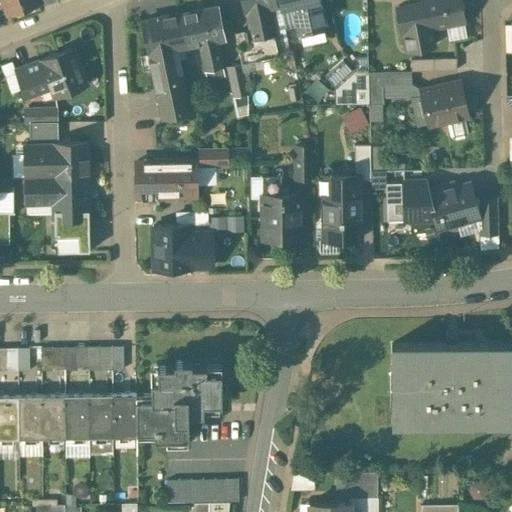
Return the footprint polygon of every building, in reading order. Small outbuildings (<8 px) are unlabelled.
[(2,0),(8,15),(40,3),(38,0),(2,0)] [(243,0),(246,12),(247,12),(280,4),(279,0),(243,0)] [(317,0),(279,0),(280,4),(281,5),(292,2),(301,42),(326,37),(317,0)] [(459,0),(421,0),(424,10),(427,28),(430,28),(463,21),(459,0)] [(218,6),(180,14),(187,46),(217,40),(225,38),(218,6)] [(424,10),(401,14),(399,6),(397,6),(402,33),(403,33),(407,50),(433,45),(430,28),(427,28),(424,10)] [(268,7),(247,12),(250,29),(234,33),(241,64),(279,55),(268,7)] [(180,14),(142,21),(157,92),(184,86),(176,49),(187,47),(186,46),(187,46),(180,14)] [(217,40),(199,44),(205,71),(207,79),(224,75),(217,40)] [(72,47),(41,59),(50,84),(55,97),(87,85),(72,47)] [(456,58),(410,59),(411,71),(456,69),(456,58)] [(41,60),(15,70),(25,94),(50,84),(41,60)] [(236,113),(252,111),(249,93),(239,94),(234,62),(229,63),(236,113)] [(410,71),(368,72),(368,75),(369,103),(369,104),(383,104),(382,86),(411,85),(410,71)] [(368,75),(355,75),(356,95),(337,95),(338,103),(369,103),(368,75)] [(459,82),(421,90),(429,124),(447,120),(451,136),(455,139),(464,137),(467,132),(464,116),(467,115),(459,82)] [(184,86),(157,92),(163,119),(196,112),(194,84),(184,86)] [(362,105),(343,114),(349,128),(369,119),(362,105)] [(39,108),(24,108),(24,122),(29,122),(40,122),(39,108)] [(40,122),(29,122),(30,142),(52,142),(58,141),(58,121),(40,122)] [(58,141),(52,142),(53,176),(88,175),(87,141),(58,141)] [(30,142),(24,142),(25,176),(53,176),(52,142),(30,142)] [(370,145),(354,145),(354,174),(359,174),(359,181),(371,180),(370,145)] [(311,146),(294,146),(295,178),(311,178),(311,146)] [(226,147),(200,147),(200,166),(227,165),(226,147)] [(196,160),(156,161),(157,196),(162,196),(166,200),(173,200),(176,196),(197,195),(196,160)] [(428,169),(400,170),(400,184),(428,183),(428,169)] [(16,210),(15,174),(0,174),(0,210),(0,211),(16,210)] [(354,174),(332,175),(332,194),(359,193),(359,181),(355,181),(354,174)] [(88,175),(53,176),(54,201),(54,219),(89,218),(88,175)] [(280,175),(262,175),(262,193),(281,193),(280,175)] [(53,176),(25,176),(26,202),(54,201),(53,176)] [(469,183),(446,189),(445,185),(427,190),(437,228),(478,216),(469,183)] [(281,193),(262,193),(263,239),(300,239),(299,193),(281,193)] [(332,194),(323,194),(324,239),(360,238),(359,193),(332,194)] [(226,210),(195,211),(195,226),(227,225),(226,210)] [(19,211),(0,211),(0,243),(28,243),(28,225),(20,225),(19,211)] [(246,230),(246,215),(231,214),(230,230),(246,230)] [(189,224),(153,225),(155,269),(190,269),(189,224)] [(511,342),(391,343),(391,382),(389,382),(389,383),(391,383),(392,423),(511,423),(511,382),(511,381),(511,342)] [(53,369),(52,346),(41,347),(41,370),(53,369)] [(76,369),(76,346),(64,346),(64,369),(76,369)] [(99,346),(88,346),(88,369),(100,369),(99,346)] [(123,346),(111,346),(111,369),(123,368),(123,346)] [(29,370),(29,347),(17,347),(17,370),(29,370)] [(150,393),(112,393),(112,436),(136,435),(136,431),(153,430),(153,438),(188,437),(188,413),(203,412),(203,402),(221,401),(221,370),(206,370),(206,364),(191,364),(191,360),(174,361),(174,365),(157,365),(157,380),(150,380),(150,393)] [(112,393),(88,394),(89,436),(112,436),(112,393)] [(18,395),(0,394),(0,436),(18,437),(18,395)] [(41,394),(18,395),(18,437),(42,436),(41,394)] [(65,394),(41,394),(42,436),(65,436),(65,394)] [(89,436),(88,394),(65,394),(65,436),(89,436)] [(377,471),(348,471),(348,497),(377,497),(377,471)] [(293,473),(294,487),(315,486),(314,472),(293,473)] [(226,501),(226,478),(167,479),(167,502),(193,502),(209,502),(226,501)] [(226,501),(209,502),(209,511),(227,511),(229,501),(226,501)] [(209,511),(209,502),(193,502),(193,511),(209,511)] [(349,511),(349,502),(309,502),(309,511),(349,511)]
